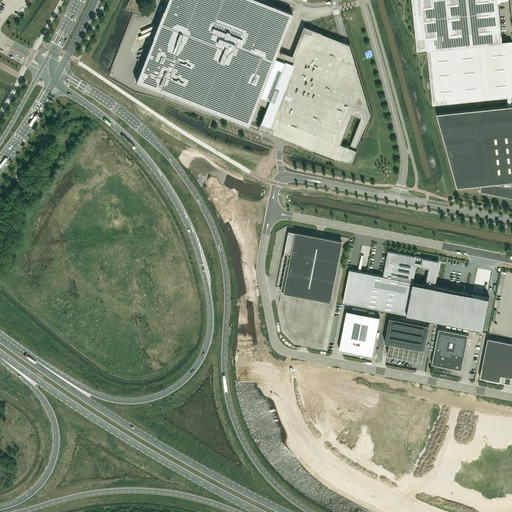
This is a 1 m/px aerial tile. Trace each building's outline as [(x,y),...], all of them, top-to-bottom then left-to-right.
[(272,66),(271,66),(278,50),(292,13),(260,0),(167,0),(162,15),(159,22),(153,25),(154,29),(150,31),(152,34),(148,36),(150,40),(146,42),(148,46),(149,48),(148,49),(146,50),(147,52),(147,54),(144,55),(145,57),(136,81),(198,105),(248,125),(260,95),(269,72),(270,72),(271,71),(272,70),(272,69),(272,68),(272,67),(272,66)] [(511,40),(502,42),(498,4),(503,2),(507,1),(506,0),(509,0),(511,18),(511,17),(511,0),(411,0),(417,51),(427,50),(427,53),(433,104),(511,96),(511,40)] [(260,124),(258,128),(264,131),(335,159),(352,162),(371,115),(350,44),(345,42),(303,25),(291,55),(284,74),(273,102),(269,100),(260,124)] [(278,88),(274,87),(269,99),(273,100),(278,88)] [(511,105),(437,113),(457,187),(481,184),(480,191),(511,197),(511,105)] [(330,300),(342,241),(307,234),(289,231),(284,253),(288,254),(281,291),(330,300)] [(431,262),(431,259),(389,251),(384,276),(350,269),(343,301),(407,314),(483,329),(489,297),(434,286),(439,263),(431,262)] [(347,310),(339,349),(372,355),(380,317),(347,310)] [(429,324),(390,317),(385,342),(390,343),(387,354),(417,360),(420,348),(424,349),(429,324)] [(439,328),(432,364),(433,364),(452,367),(453,362),(463,364),(468,334),(439,328)] [(511,342),(488,338),(480,377),(500,381),(501,375),(511,377),(511,342)] [(387,356),(385,363),(414,369),(415,362),(387,356)]
